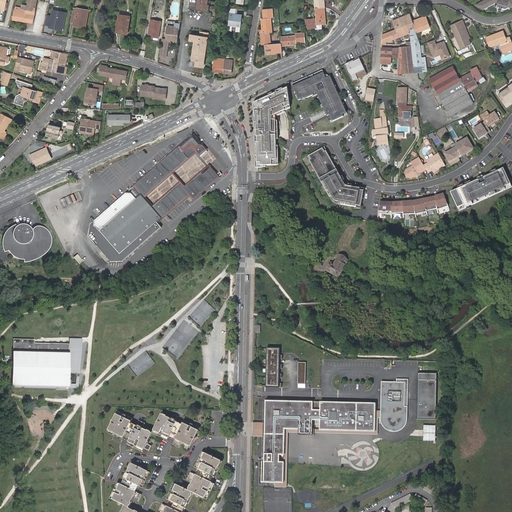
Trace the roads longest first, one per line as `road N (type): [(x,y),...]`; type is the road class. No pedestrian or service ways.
road 1 (tertiary): [(235,469),(242,174)]
road 2 (secondary): [(213,102),(0,199)]
road 3 (residential): [(333,141),(356,179),(410,187),(464,168),(511,118)]
road 4 (residential): [(94,50),(0,166)]
road 5 (residential): [(213,102),(199,84),(94,50)]
